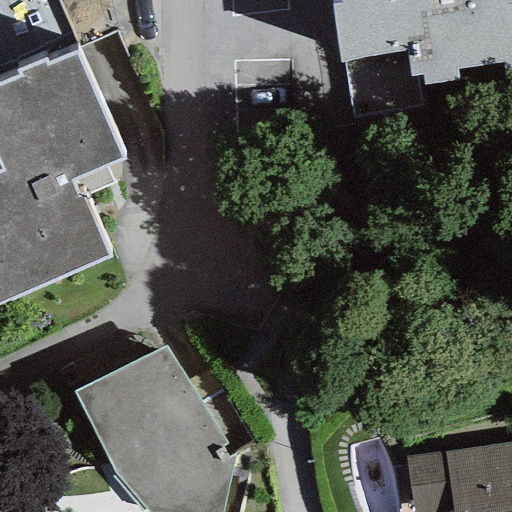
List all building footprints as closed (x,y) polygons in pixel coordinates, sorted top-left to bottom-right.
[(511,0),(330,0),(341,63),(406,52),(410,77),(422,75),(423,85),(457,79),(456,70),(511,61),(511,0)] [(17,76),(0,83),(0,168),(1,171),(0,171),(0,303),(111,256),(85,196),(77,178),(107,165),(124,158),(78,50),(49,62),(47,58),(15,72),(17,76)] [(115,183),(107,165),(77,178),(85,196),(115,183)] [(165,347),(72,391),(114,475),(145,511),(224,511),(235,455),(165,347)] [(511,511),(511,442),(404,458),(411,511),(441,511),(449,511),(448,511),(511,511)]
